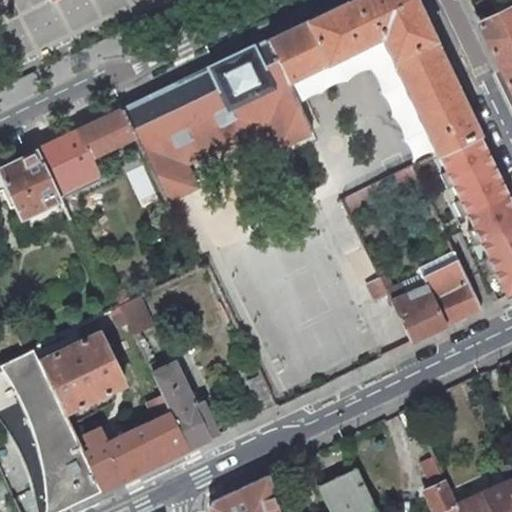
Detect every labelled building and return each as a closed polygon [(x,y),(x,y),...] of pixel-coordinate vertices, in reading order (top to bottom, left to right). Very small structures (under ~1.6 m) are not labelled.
[(347,0),(266,39),(287,81),(381,36),(437,154),(438,153),(479,133),(416,0),(347,0)] [(511,6),(501,12),(479,22),(511,89),(511,6)] [(188,161),(274,121),(285,144),(300,137),(306,133),(310,131),(287,81),(266,39),(121,108),(134,135),(148,164),(166,202),(200,185),(188,161)] [(90,156),(134,135),(121,108),(77,129),(88,152),(90,156)] [(46,172),(88,152),(77,129),(36,149),(46,172)] [(306,133),(300,137),(310,158),(289,168),(309,208),(335,195),(306,133)] [(453,183),(460,197),(453,201),(460,215),(467,212),(474,227),(467,230),(474,244),(480,242),(511,226),(511,200),(491,157),(479,133),(438,153),(446,168),(439,172),(446,186),(453,183)] [(22,217),(59,199),(59,198),(46,172),(36,149),(0,166),(0,190),(1,190),(9,208),(16,205),(22,217)] [(412,166),(377,182),(382,192),(383,195),(418,178),(412,166)] [(377,182),(342,199),(347,209),(382,192),(377,182)] [(507,299),(511,296),(511,226),(480,242),(507,299)] [(426,284),(445,325),(480,308),(457,260),(423,277),(426,283),(426,284)] [(390,282),(382,265),(375,268),(380,277),(388,293),(391,300),(398,297),(390,282)] [(367,283),(375,299),(388,293),(380,277),(367,283)] [(423,277),(412,282),(415,288),(426,283),(423,277)] [(398,297),(391,300),(391,301),(411,341),(445,325),(426,284),(426,283),(415,288),(398,297)] [(152,324),(139,296),(120,305),(128,322),(133,333),(152,324)] [(117,327),(128,322),(120,305),(111,309),(109,310),(109,312),(116,325),(117,327)] [(99,331),(40,359),(64,411),(124,383),(99,331)] [(0,362),(0,414),(19,448),(32,485),(37,511),(55,511),(101,490),(91,466),(88,462),(77,438),(64,411),(40,359),(34,347),(24,351),(0,362)] [(154,361),(148,364),(152,373),(158,370),(154,361)] [(158,370),(152,373),(163,395),(171,411),(188,448),(217,434),(201,400),(193,404),(174,362),(158,370)] [(246,381),(261,412),(274,406),(259,375),(246,381)] [(146,403),(155,419),(171,411),(163,395),(146,403)] [(442,412),(434,395),(410,407),(417,424),(442,412)] [(99,427),(77,438),(88,462),(91,466),(101,490),(188,448),(171,411),(155,419),(127,432),(106,442),(99,427)] [(459,511),(455,504),(445,481),(437,466),(425,472),(432,487),(425,491),(434,511),(459,511)] [(356,470),(319,485),(331,511),(370,511),(375,510),(356,470)] [(278,511),(267,475),(213,501),(209,507),(209,511),(278,511)] [(511,478),(506,481),(502,482),(511,501),(511,478)] [(459,511),(503,511),(511,507),(511,501),(502,482),(455,504),(459,511)] [(0,508),(0,511),(19,511),(14,502),(0,508)]
